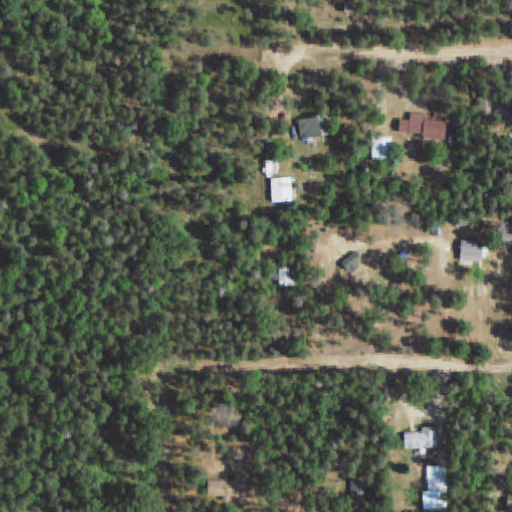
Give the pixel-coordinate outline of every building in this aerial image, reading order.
[(447,138),(448,121),(427,120),(427,114),(411,113),(411,120),(401,120),(400,136),(447,138)] [(329,137),(327,117),(300,120),(302,140),(329,137)] [(392,161),(392,138),(373,138),(373,161),(392,161)] [(272,179),(272,202),(293,202),(293,179),(272,179)] [(461,261),(483,263),(485,242),(463,240),(461,261)] [(298,268),(279,268),(279,287),(298,287),(298,268)] [(423,433),(406,433),(406,449),(439,449),(439,429),(423,429),(423,433)] [(448,510),(448,467),(429,467),(429,510),(448,510)] [(250,482),(210,482),(210,499),(250,499),(250,482)] [(352,482),(352,510),(365,510),(365,482),(352,482)]
